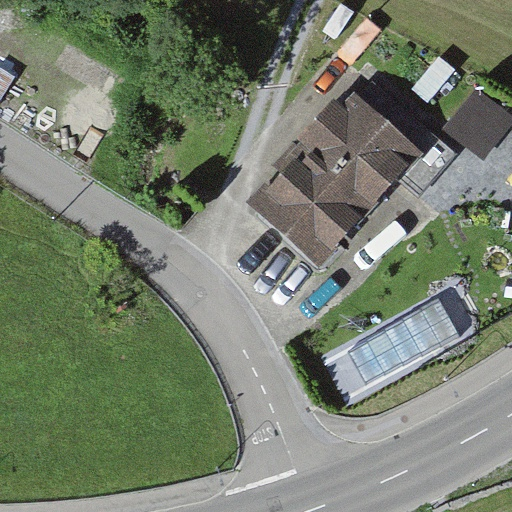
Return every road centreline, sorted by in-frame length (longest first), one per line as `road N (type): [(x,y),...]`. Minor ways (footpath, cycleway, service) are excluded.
road 1 (track): [(195,284),(316,0)]
road 2 (tertiary): [(511,416),(312,511)]
